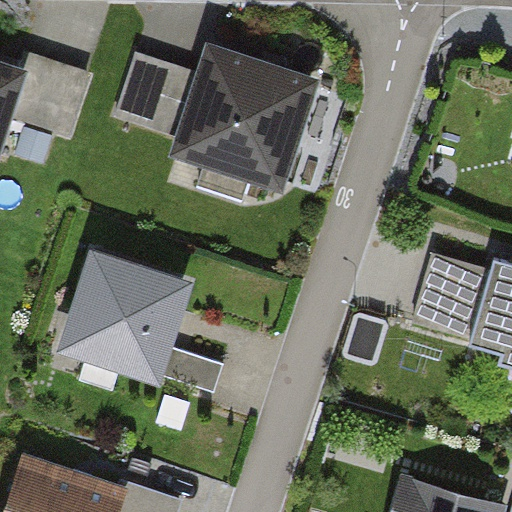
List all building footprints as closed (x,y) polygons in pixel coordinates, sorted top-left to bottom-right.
[(311,83),(213,52),(206,75),(139,53),(119,115),(186,137),(181,150),(279,182),(311,83)] [(20,73),(0,66),(0,138),(8,115),(69,135),(88,77),(25,57),(20,73)] [(184,285),(99,257),(69,344),(215,393),(224,365),(164,344),(184,285)] [(511,258),(485,351),(511,358),(511,258)] [(130,511),(135,498),(21,465),(6,511),(130,511)] [(495,511),(496,510),(408,485),(400,511),(495,511)]
